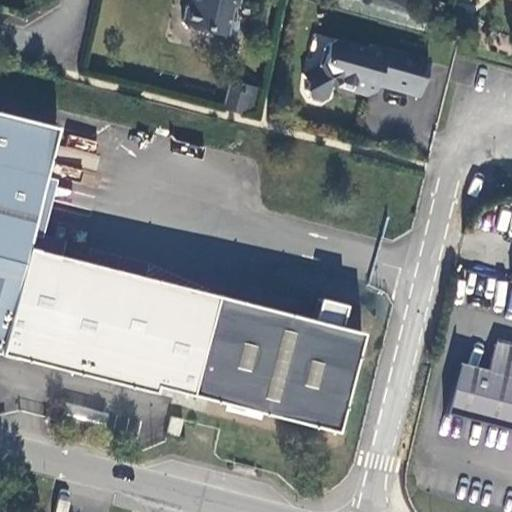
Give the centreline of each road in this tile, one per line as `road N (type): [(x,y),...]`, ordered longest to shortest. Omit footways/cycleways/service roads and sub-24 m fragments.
road 1 (unclassified): [(366,511),(447,170)]
road 2 (tertiary): [(250,511),(0,448)]
road 3 (unknown): [(288,252),(329,249),(419,291)]
road 4 (residential): [(0,38),(62,56),(75,0)]
